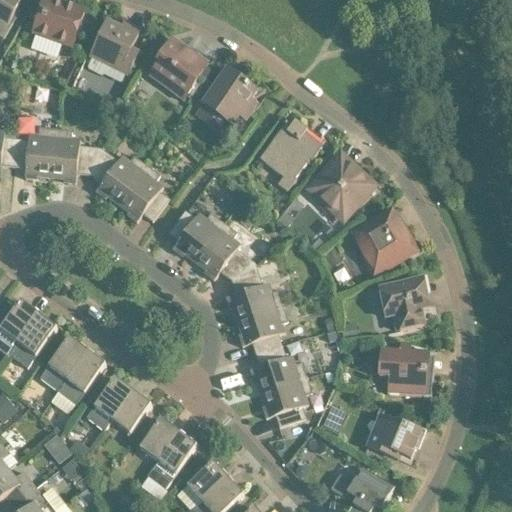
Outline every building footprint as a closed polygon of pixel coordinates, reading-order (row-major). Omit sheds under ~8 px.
[(0,0),(0,27),(7,31),(24,0),(0,0)] [(34,39),(36,40),(72,53),(84,17),(47,3),(34,39)] [(108,26),(99,44),(91,61),(92,62),(88,70),(89,73),(101,79),(105,78),(109,70),(127,79),(136,62),(129,58),(140,36),(125,29),(123,34),(108,26)] [(173,43),(162,60),(158,65),(160,66),(149,81),(164,91),(168,85),(188,99),(209,69),(173,43)] [(228,75),(216,91),(203,108),(204,108),(226,125),(232,130),(239,120),(245,125),(256,111),(249,106),(257,96),(228,75)] [(237,133),(238,132),(243,125),(239,122),(234,129),(233,130),(237,133)] [(280,149),(275,145),(260,163),(284,181),(278,189),(287,195),(302,177),(301,176),(310,163),(312,165),(322,152),(306,139),(308,135),(296,126),(287,137),(288,138),(280,149)] [(51,182),(56,134),(40,132),(39,138),(30,137),(29,144),(17,143),(14,172),(26,173),(25,183),(33,184),(34,180),(51,182)] [(14,172),(17,143),(5,142),(5,135),(0,134),(0,180),(1,180),(2,170),(14,172)] [(91,180),(102,152),(80,150),(81,143),(71,142),(72,136),(56,134),(51,182),(68,183),(68,187),(76,188),(77,178),(91,180)] [(119,209),(148,170),(134,160),(130,165),(123,160),(119,165),(102,152),(91,180),(102,188),(96,196),(103,201),(105,198),(119,209)] [(342,162),(328,176),(309,197),(341,227),(374,192),(342,162)] [(148,170),(119,209),(133,219),(130,222),(137,227),(143,219),(153,227),(170,204),(160,197),(164,191),(156,185),(160,180),(148,170)] [(280,222),(288,229),(305,210),(296,203),(280,222)] [(196,266),(225,228),(211,218),(208,223),(200,217),(196,223),(186,216),(169,239),(179,246),(173,254),(180,259),(182,256),(196,266)] [(392,217),(375,226),(352,239),(368,268),(364,270),(369,279),(409,258),(404,248),(408,246),(392,217)] [(232,286),(255,268),(237,254),(241,248),(233,242),(237,238),(225,228),(196,266),(210,277),(207,280),(214,285),(220,277),(232,286)] [(238,325),(284,311),(279,295),(273,297),(270,288),(262,291),(255,268),(232,286),(236,299),(227,302),(229,310),(233,309),(238,325)] [(424,284),(404,288),(379,293),(385,323),(394,322),(396,335),(425,330),(422,315),(430,313),(424,284)] [(0,335),(0,351),(11,359),(12,357),(40,320),(22,306),(0,335)] [(256,360),(282,351),(278,339),(286,337),(283,328),(288,326),(284,311),(238,325),(244,342),(240,343),(243,351),(252,348),(256,360)] [(40,320),(12,357),(30,370),(58,333),(40,320)] [(337,332),(334,321),(326,323),(328,334),(337,332)] [(357,338),(355,326),(341,329),(343,341),(357,338)] [(338,343),(336,335),(327,337),(330,345),(338,343)] [(59,396),(88,356),(70,343),(41,382),(59,396)] [(426,402),(431,358),(411,356),(412,350),(401,349),(401,355),(382,353),(379,380),(390,382),(388,398),(426,402)] [(262,398),(307,383),(302,367),(296,369),(293,359),(285,362),(282,351),(256,360),(260,371),(250,374),(253,382),(257,381),(262,398)] [(88,356),(59,396),(77,409),(106,370),(88,356)] [(335,385),(333,377),(326,379),(328,387),(335,385)] [(307,383),(262,398),(267,414),(264,415),(266,423),(276,420),(280,432),(307,423),(303,411),(309,409),(307,399),(312,398),(307,383)] [(113,425),(134,397),(116,384),(87,422),(105,435),(113,424),(113,425)] [(134,397),(113,425),(131,438),(152,410),(134,397)] [(0,400),(0,410),(5,417),(0,420),(0,422),(4,427),(18,414),(3,398),(0,400)] [(349,417),(331,408),(320,430),(339,439),(349,417)] [(380,420),(382,421),(385,413),(379,411),(376,418),(380,420)] [(422,437),(387,423),(382,435),(375,433),(368,451),(398,464),(400,459),(411,464),(422,437)] [(159,466),(180,438),(162,424),(141,452),(159,466)] [(53,433),(61,440),(64,437),(57,429),(53,433)] [(180,438),(159,466),(148,480),(166,493),(198,451),(180,438)] [(49,451),(63,471),(75,462),(61,443),(49,451)] [(0,481),(9,474),(2,464),(10,457),(0,446),(0,481)] [(214,467),(188,491),(202,508),(229,484),(214,467)] [(14,510),(37,492),(28,481),(25,477),(24,476),(16,483),(9,474),(0,481),(0,506),(7,501),(14,510)] [(383,511),(394,494),(363,474),(354,487),(341,479),(331,494),(345,503),(348,498),(357,504),(351,511),(383,511)] [(202,508),(197,511),(231,511),(244,500),(229,484),(202,508)] [(52,511),(42,499),(37,492),(14,510),(15,511),(52,511)]
